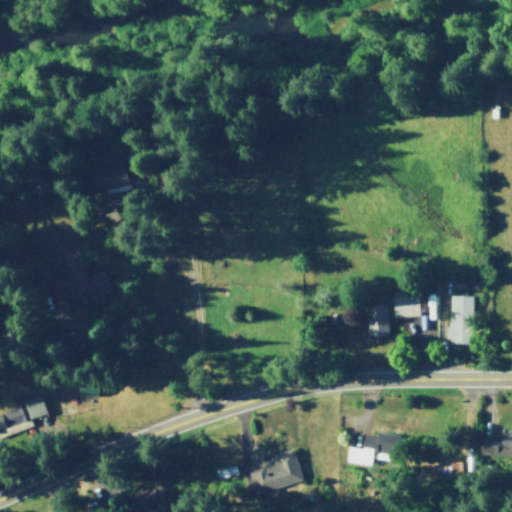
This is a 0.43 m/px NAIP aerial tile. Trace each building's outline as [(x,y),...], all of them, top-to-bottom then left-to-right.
[(104,188),(134,185),(131,164),(101,167),(104,188)] [(90,260),(85,243),(73,246),(78,263),(90,260)] [(85,305),(104,297),(102,293),(114,288),(105,268),(75,281),(85,305)] [(419,313),(419,293),(392,294),(393,314),(419,313)] [(448,341),(471,342),(473,295),(449,294),(448,341)] [(388,334),(387,302),(368,303),(369,334),(388,334)] [(15,407),(0,412),(0,427),(47,410),(41,393),(24,399),(22,394),(11,398),(15,407)] [(481,436),(480,453),(511,455),(511,427),(502,427),(501,438),(481,436)] [(371,457),(390,459),(391,451),(396,451),(398,434),(364,430),(363,446),(347,444),(346,460),(370,463),(371,457)] [(247,464),(254,491),(302,479),(293,447),(272,453),(273,457),(247,464)]
